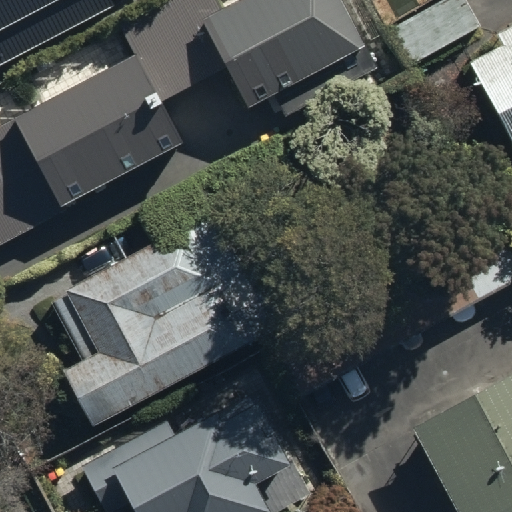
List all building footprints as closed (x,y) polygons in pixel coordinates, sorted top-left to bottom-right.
[(0,238),(183,145),(158,96),(227,61),(250,106),(274,94),(282,110),(369,65),(335,0),(240,0),(215,13),(208,0),(161,0),(116,23),(134,59),(0,127),(0,238)] [(0,0),(0,45),(81,0),(0,0)] [(440,0),(384,31),(406,67),(480,26),(464,0),(440,0)] [(501,47),(468,65),(511,150),(511,24),(494,34),(501,47)] [(297,316),(263,253),(242,264),(215,213),(51,301),(83,358),(58,371),(88,427),(297,316)] [(511,511),(511,370),(407,424),(453,511),(511,511)] [(267,511),(250,480),(286,460),(247,391),(172,433),(165,421),(81,468),(107,511),(115,511),(131,503),(136,511),(267,511)]
